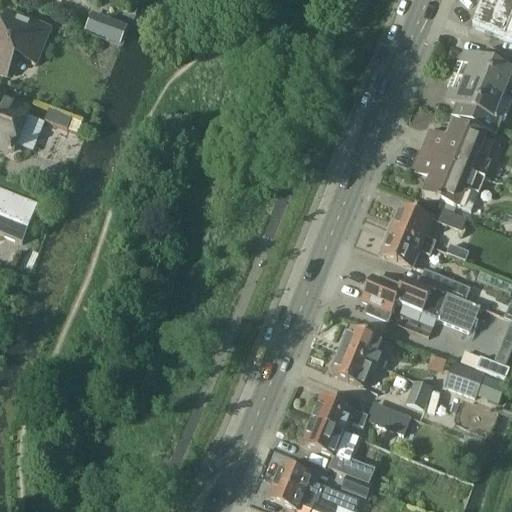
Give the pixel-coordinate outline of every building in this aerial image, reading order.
[(511,0),(485,0),(473,29),(511,44),(511,0)] [(35,68),(49,32),(7,15),(1,28),(0,27),(0,76),(6,79),(7,78),(5,77),(15,53),(34,60),(31,66),(35,68)] [(128,29),(111,22),(104,41),(120,47),(128,29)] [(511,80),(511,61),(487,51),(482,63),(465,56),(460,67),(458,66),(453,78),(503,99),(511,80)] [(458,122),(495,138),(502,121),(495,118),(503,99),(453,78),(447,91),(450,92),(445,103),(463,110),(458,122)] [(0,148),(11,153),(27,114),(0,102),(0,148)] [(46,123),(78,137),(83,127),(51,112),(46,123)] [(424,156),(484,180),(490,166),(477,160),(485,140),(454,128),(444,151),(429,145),(424,156)] [(484,180),(424,156),(419,167),(435,174),(425,198),(443,205),(441,211),(465,221),(467,215),(456,211),(464,190),(478,196),(484,180)] [(0,237),(22,247),(38,208),(0,192),(0,237)] [(392,234),(432,252),(435,244),(424,240),(431,222),(402,209),(392,234)] [(465,221),(441,211),(436,223),(460,233),(465,221)] [(432,252),(392,234),(381,260),(411,272),(419,253),(430,257),(432,252)] [(449,257),(468,265),(471,256),(452,248),(449,257)] [(427,273),(421,287),(465,305),(471,291),(427,273)] [(465,305),(421,287),(405,281),(401,293),(372,281),(362,305),(370,308),(366,316),(388,325),(395,307),(469,337),(479,311),(465,305)] [(495,365),(505,370),(511,353),(511,327),(510,327),(495,365)] [(342,355),(375,369),(379,361),(375,360),(381,344),(351,332),(342,355)] [(375,369),(342,355),(332,379),(362,392),(368,376),(372,378),(375,369)] [(476,372),(506,383),(510,372),(480,361),(476,372)] [(486,379),(457,367),(447,390),(476,402),(486,379)] [(418,387),(409,408),(425,415),(434,394),(418,387)] [(313,425),(343,437),(348,425),(362,431),(367,420),(352,414),(352,413),(323,401),(313,425)] [(366,424),(403,441),(410,424),(374,408),(366,424)] [(343,437),(313,425),(303,448),(333,461),(329,471),(368,487),(374,473),(350,463),(358,444),(343,437)] [(281,468),(274,485),(336,510),(342,511),(354,511),(357,505),(310,485),(312,481),(281,468)] [(342,491),(367,501),(371,490),(347,480),(342,491)] [(274,485),(267,501),(291,511),(298,511),(300,509),(306,511),(342,511),(336,510),(274,485)]
